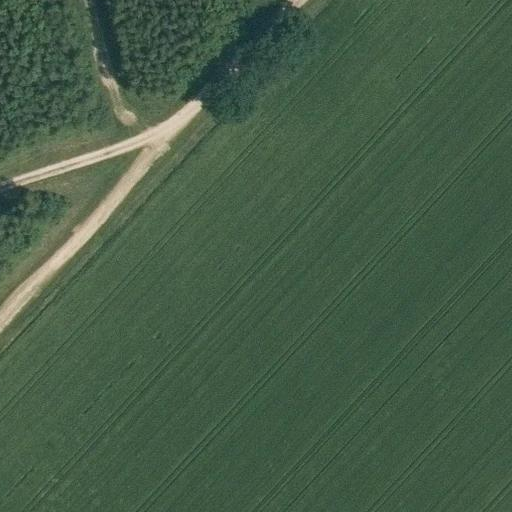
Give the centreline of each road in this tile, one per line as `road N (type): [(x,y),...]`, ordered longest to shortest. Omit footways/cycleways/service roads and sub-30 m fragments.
road 1 (track): [(0,316),(180,122),(0,187)]
road 2 (unclassified): [(180,122),(298,0)]
road 3 (track): [(87,0),(124,147)]
